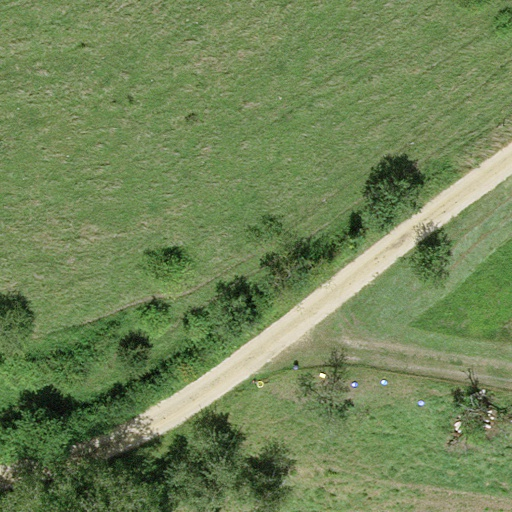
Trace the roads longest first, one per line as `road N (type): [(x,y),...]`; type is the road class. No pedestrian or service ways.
road 1 (track): [(0,482),(49,472),(173,419),(511,158)]
road 2 (track): [(270,344),(511,399)]
